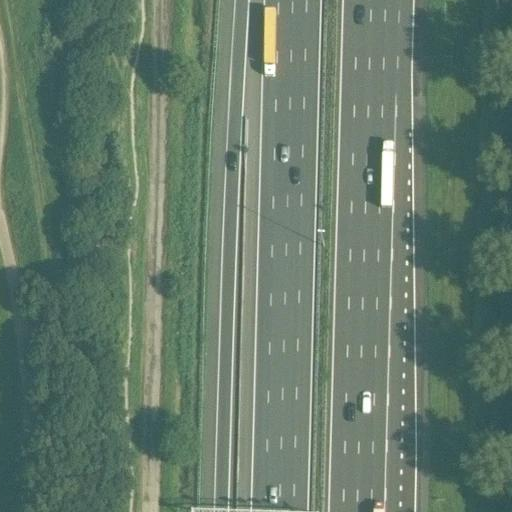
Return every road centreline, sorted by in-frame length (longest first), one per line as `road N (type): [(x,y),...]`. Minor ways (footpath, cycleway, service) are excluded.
road 1 (motorway): [(241,0),(221,511)]
road 2 (motorway): [(362,511),(377,0)]
road 3 (motorway): [(292,0),(278,511)]
